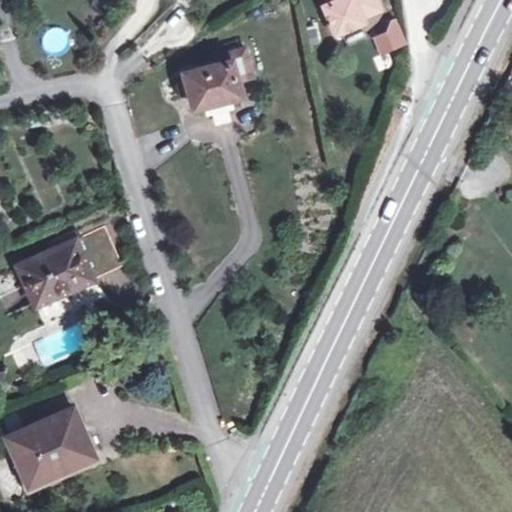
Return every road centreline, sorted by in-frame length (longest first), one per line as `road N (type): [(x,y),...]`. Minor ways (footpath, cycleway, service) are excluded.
road 1 (primary): [(249,498),(500,0)]
road 2 (residential): [(106,81),(211,446),(249,498)]
